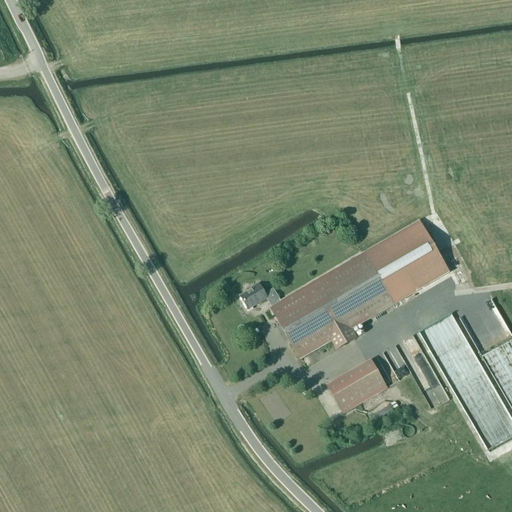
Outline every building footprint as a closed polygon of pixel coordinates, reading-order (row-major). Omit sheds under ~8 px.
[(270,309),(300,359),(331,341),(336,350),(356,339),(351,329),(448,273),(419,223),(281,303),(273,289),(264,294),(258,284),(251,288),(252,290),(240,297),(248,311),(267,299),(272,308),(270,309)] [(461,317),(457,319),(466,334),(470,332),(461,317)] [(422,388),(431,407),(464,392),(436,333),(419,341),(442,388),(432,393),(428,385),(422,388)] [(382,346),(384,351),(373,356),(386,385),(411,374),(395,340),(382,346)] [(327,387),(343,415),(387,389),(370,361),(327,387)]
